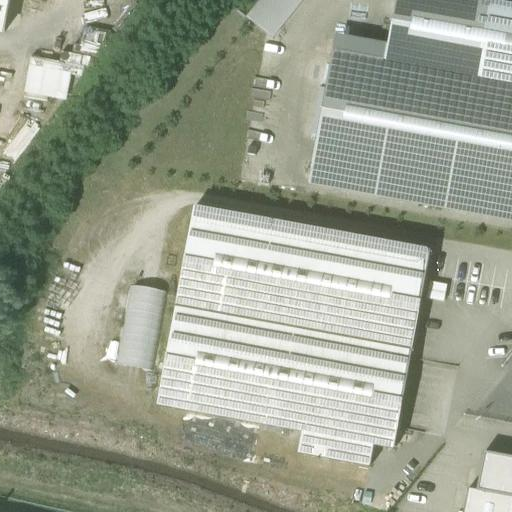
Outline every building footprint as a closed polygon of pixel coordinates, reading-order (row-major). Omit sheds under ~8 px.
[(0,0),(0,37),(2,38),(9,0),(0,0)] [(262,0),(246,20),(266,36),(273,41),(305,0),(262,0)] [(511,7),(489,3),(473,0),(395,0),(384,64),(333,55),(310,191),(511,226),(511,7)] [(428,262),(430,254),(193,210),(157,408),(301,435),(297,456),(368,469),(369,469),(373,448),(393,452),(428,262)] [(132,288),(116,366),(153,373),(168,295),(132,288)] [(464,511),(511,511),(511,455),(486,451),(478,490),(469,488),(464,511)]
